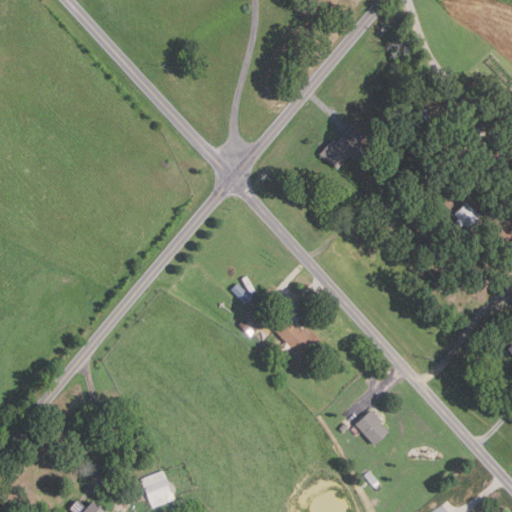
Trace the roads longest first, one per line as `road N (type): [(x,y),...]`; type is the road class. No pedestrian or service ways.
road 1 (residential): [(511,488),(70,0)]
road 2 (residential): [(0,456),(383,0)]
